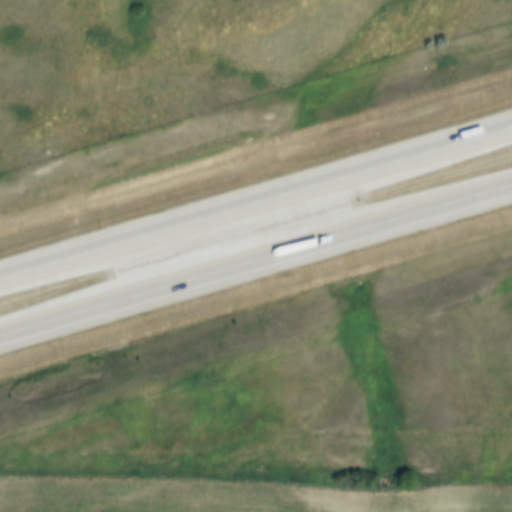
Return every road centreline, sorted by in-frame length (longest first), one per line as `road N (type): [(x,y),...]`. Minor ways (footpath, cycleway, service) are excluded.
road 1 (motorway): [(511,128),(0,273)]
road 2 (motorway): [(0,333),(511,190)]
